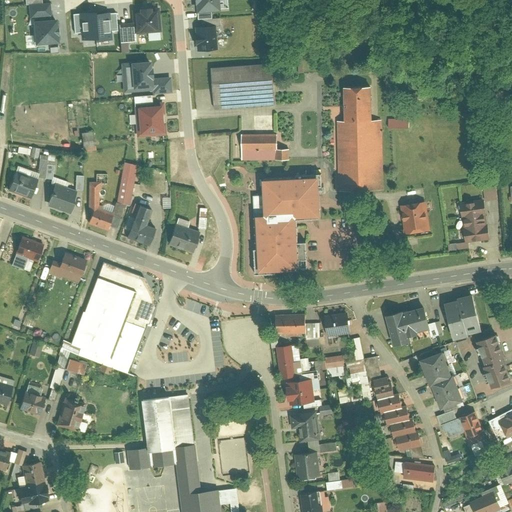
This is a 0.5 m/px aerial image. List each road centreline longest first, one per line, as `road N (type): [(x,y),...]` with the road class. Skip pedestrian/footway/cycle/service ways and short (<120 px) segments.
road 1 (residential): [(176,0),(191,165),(224,233),(220,285)]
road 2 (residential): [(435,511),(441,472),(434,438),(411,388),(371,334),(356,289)]
road 3 (tertiary): [(220,285),(0,207)]
road 4 (residential): [(290,511),(259,295)]
road 5 (tertiary): [(511,268),(356,289)]
road 6 (residential): [(0,429),(53,453),(67,511)]
